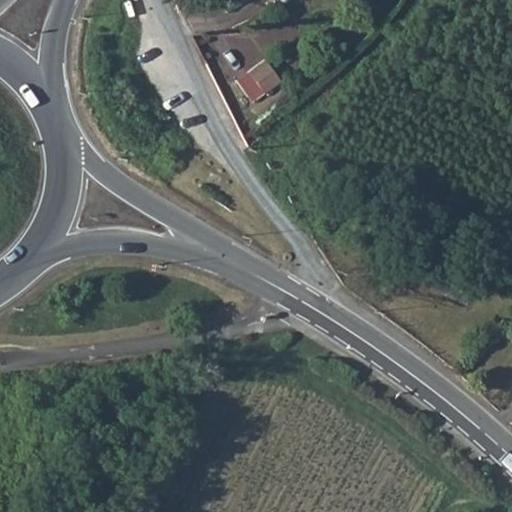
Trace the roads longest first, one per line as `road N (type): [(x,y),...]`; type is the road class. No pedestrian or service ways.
road 1 (tertiary): [(511,457),(419,378),(225,258)]
road 2 (tertiary): [(225,258),(60,134)]
road 3 (tertiary): [(26,257),(122,237),(225,258)]
road 4 (secondary): [(26,257),(58,205),(60,134)]
